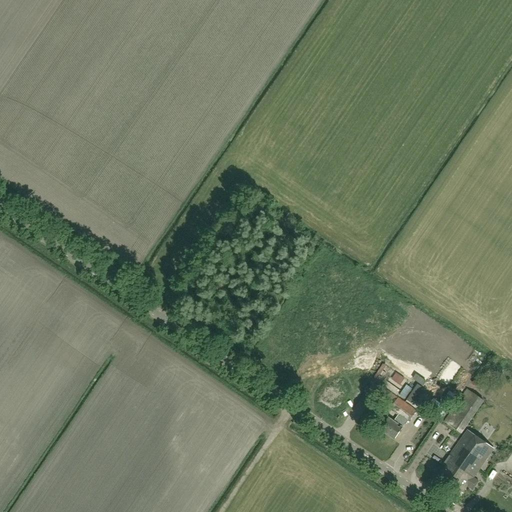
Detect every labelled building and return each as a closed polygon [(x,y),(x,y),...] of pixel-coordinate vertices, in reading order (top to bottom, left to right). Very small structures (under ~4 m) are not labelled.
[(483,394),(488,385),(478,381),(474,390),(483,394)] [(408,422),(416,411),(398,399),(390,410),(398,416),(393,422),(387,418),(380,429),(394,439),(402,428),(407,421),(408,422)] [(440,419),(444,414),(438,410),(435,414),(440,419)] [(467,431),(461,440),(474,449),(460,469),(462,471),(452,486),(463,493),(467,487),(472,491),(478,482),(473,478),(494,449),(467,431)] [(460,469),(474,449),(461,440),(442,466),(444,467),(438,476),(452,486),(462,471),(460,469)] [(418,456),(424,451),(418,444),(412,449),(418,456)]
